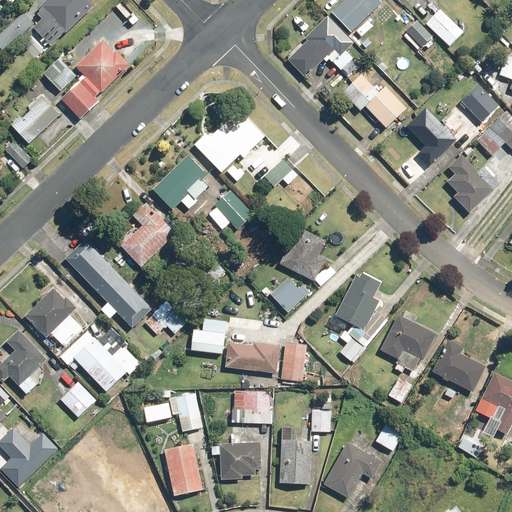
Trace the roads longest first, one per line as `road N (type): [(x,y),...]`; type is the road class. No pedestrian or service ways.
road 1 (residential): [(511,298),(434,248),(218,32)]
road 2 (residential): [(0,244),(218,32)]
